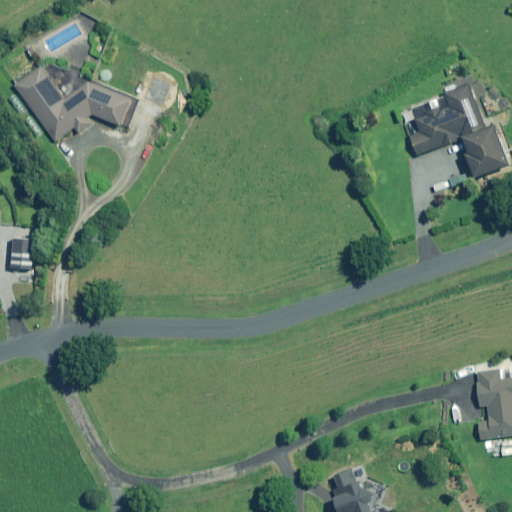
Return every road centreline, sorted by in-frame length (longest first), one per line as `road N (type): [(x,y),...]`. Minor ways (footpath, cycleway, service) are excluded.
road 1 (residential): [(45,340),(116,477),(145,481),(179,482),(275,453),(371,406),(440,392)]
road 2 (residential): [(45,340),(116,328),(266,322),(511,236)]
